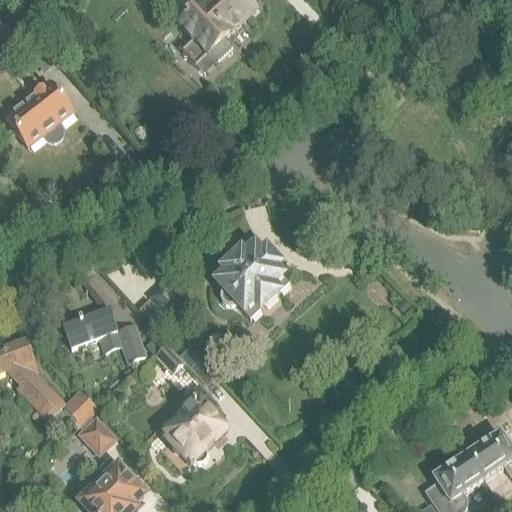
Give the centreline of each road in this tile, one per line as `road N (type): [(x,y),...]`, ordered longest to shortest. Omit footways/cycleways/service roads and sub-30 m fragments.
road 1 (residential): [(0,275),(84,250),(267,167)]
road 2 (residential): [(282,511),(511,336)]
road 3 (residential): [(267,167),(385,83),(467,0)]
road 4 (residential): [(474,287),(267,167)]
road 5 (unknown): [(295,0),(385,83)]
